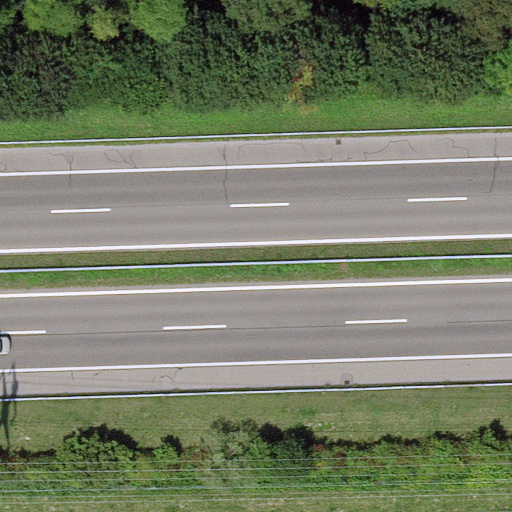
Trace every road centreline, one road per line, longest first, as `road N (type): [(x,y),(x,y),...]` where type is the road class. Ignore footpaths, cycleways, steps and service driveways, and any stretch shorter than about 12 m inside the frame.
road 1 (motorway): [(0,333),(511,317)]
road 2 (motorway): [(511,197),(0,213)]
